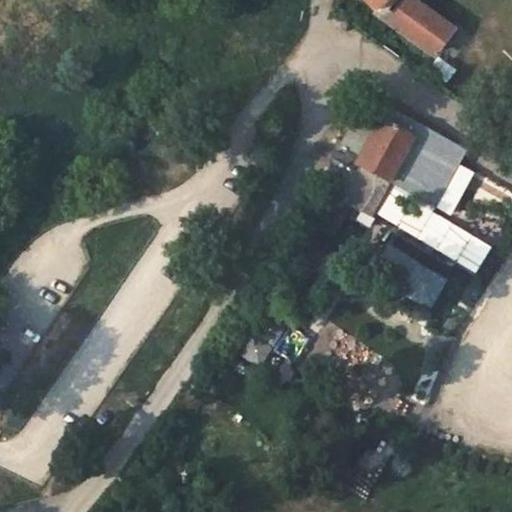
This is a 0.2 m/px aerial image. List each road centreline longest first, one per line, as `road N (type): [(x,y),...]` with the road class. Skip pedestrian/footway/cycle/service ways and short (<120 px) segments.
road 1 (unclassified): [(69,511),(201,336),(296,180),(338,92),(367,76),(394,76)]
road 2 (unclassified): [(394,76),(511,166)]
